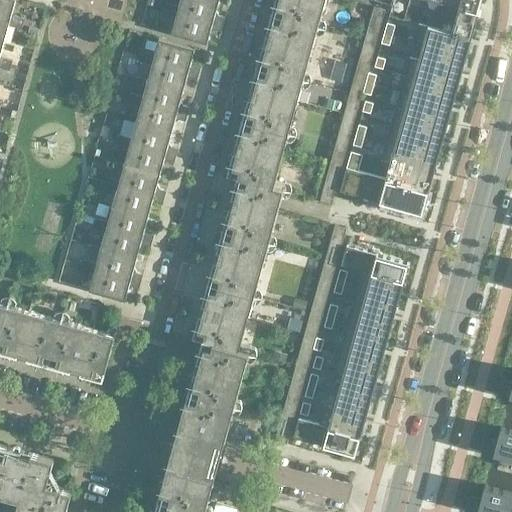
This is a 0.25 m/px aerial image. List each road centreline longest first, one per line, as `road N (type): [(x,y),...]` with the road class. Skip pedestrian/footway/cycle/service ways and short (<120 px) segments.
road 1 (residential): [(132,435),(249,0)]
road 2 (tertiary): [(402,507),(511,100)]
road 3 (residential): [(402,507),(132,435)]
road 4 (residential): [(132,435),(0,397)]
